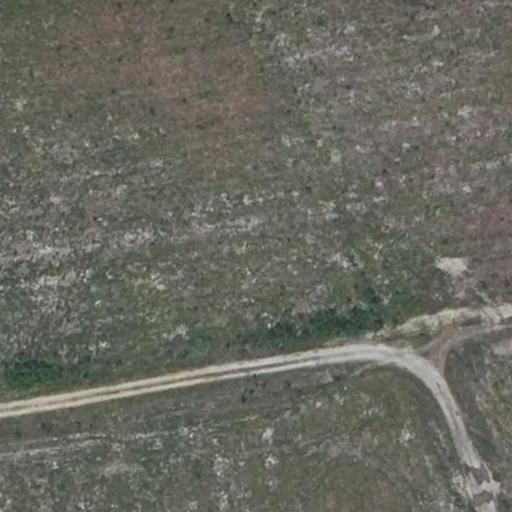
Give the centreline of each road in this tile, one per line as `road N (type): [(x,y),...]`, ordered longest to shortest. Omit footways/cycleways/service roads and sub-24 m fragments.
road 1 (track): [(0,408),(364,351)]
road 2 (track): [(364,351),(411,363),(441,388),(493,511)]
